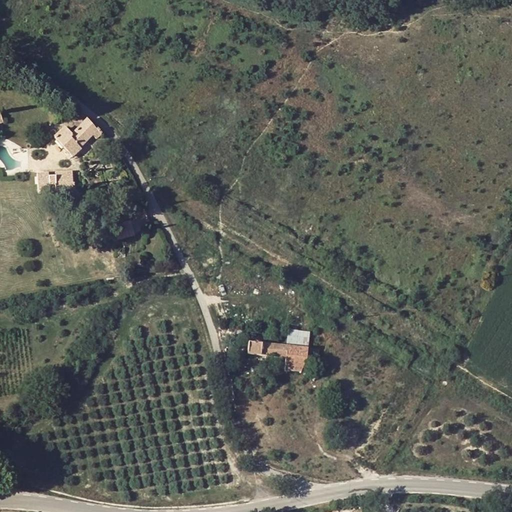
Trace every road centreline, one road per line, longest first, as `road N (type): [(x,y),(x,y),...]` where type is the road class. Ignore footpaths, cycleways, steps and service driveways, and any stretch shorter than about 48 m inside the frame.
road 1 (residential): [(0,51),(100,120),(137,169),(220,353),(239,438),(262,467),(304,485),(308,496)]
road 2 (tertiary): [(382,485),(511,493)]
